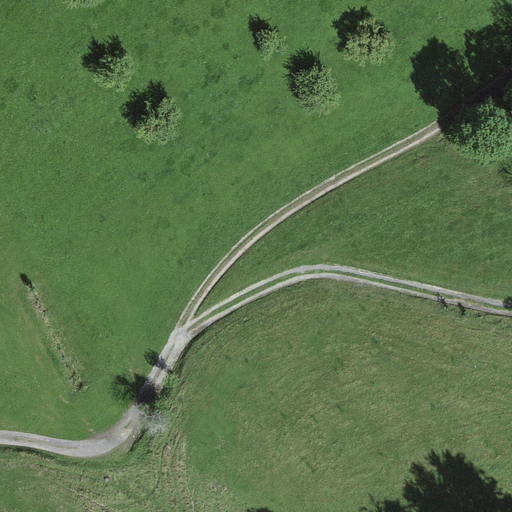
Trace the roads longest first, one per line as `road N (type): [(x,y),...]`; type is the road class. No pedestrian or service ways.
road 1 (track): [(180,332),(246,235),(464,106),(511,63)]
road 2 (track): [(180,332),(290,272),(335,268),(511,310)]
road 3 (track): [(0,439),(82,443),(127,429),(180,332)]
